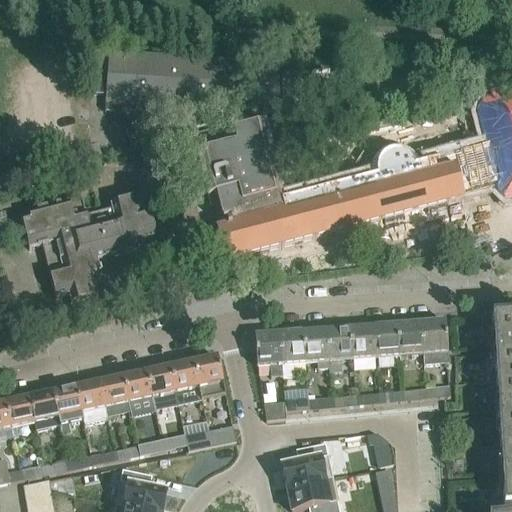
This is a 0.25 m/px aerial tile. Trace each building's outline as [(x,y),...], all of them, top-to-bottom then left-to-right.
[(0,45),(0,78),(59,82),(61,49),(0,45)] [(239,64),(139,57),(139,54),(94,51),(91,96),(106,97),(105,113),(119,114),(131,146),(174,131),(176,134),(205,126),(206,110),(236,112),(239,64)] [(511,96),(487,103),(479,116),(489,152),(452,161),(449,151),(446,149),(438,152),(436,155),(438,164),(421,169),(418,155),(408,145),(373,155),(370,167),(373,180),(290,202),(279,162),(271,165),(269,157),(272,156),(263,125),(222,135),(226,148),(196,156),(207,199),(215,197),(219,215),(213,216),(218,233),(215,234),(223,265),(373,226),(373,229),(385,231),(442,216),(446,210),(445,207),(462,203),(460,197),(498,187),(500,194),(506,200),(511,198),(511,96)] [(73,100),(0,127),(0,163),(85,132),(73,100)] [(100,157),(96,147),(73,158),(78,167),(100,157)] [(29,218),(21,220),(29,252),(44,248),(51,274),(58,300),(71,297),(73,305),(98,298),(95,286),(100,285),(98,276),(101,276),(97,262),(136,252),(135,249),(144,247),(142,242),(155,239),(152,224),(148,211),(140,213),(137,200),(110,207),(111,213),(86,219),(82,201),(28,215),(29,218)] [(171,206),(175,218),(178,233),(200,227),(193,200),(171,206)] [(511,383),(511,319),(492,321),(495,384),(511,383)] [(447,367),(444,325),(420,326),(422,357),(423,357),(424,368),(447,367)] [(422,357),(420,326),(396,328),(399,359),(422,357)] [(399,359),(396,328),(373,330),(375,361),(399,359)] [(375,361),(373,330),(350,331),(352,363),(375,361)] [(352,363),(350,331),(327,333),(330,372),(328,372),(329,376),(341,375),(339,364),(352,363)] [(330,372),(327,333),(303,335),(305,366),(316,365),(317,373),(328,372),(330,372)] [(303,335),(279,336),(283,380),(293,379),(292,367),(305,366),(303,335)] [(283,380),(279,336),(254,338),(257,370),(270,369),(271,381),(283,380)] [(220,377),(217,359),(193,364),(201,398),(201,402),(225,397),(220,377)] [(193,364),(170,370),(178,407),(201,402),(201,398),(193,364)] [(170,370),(146,375),(154,413),(178,408),(178,407),(170,370)] [(146,375),(123,380),(130,415),(132,421),(155,416),(146,375)] [(123,380),(99,385),(105,411),(107,420),(130,415),(123,380)] [(511,446),(511,383),(495,384),(499,448),(511,446)] [(105,411),(99,385),(75,390),(81,416),(95,413),(97,421),(106,419),(104,411),(105,411)] [(75,390),(52,395),(59,429),(62,439),(71,437),(68,427),(82,423),(81,416),(75,390)] [(426,392),(425,393),(426,403),(439,401),(439,391),(425,392),(426,392)] [(425,393),(411,394),(412,404),(426,403),(425,393)] [(59,429),(52,395),(29,400),(34,426),(36,434),(59,429)] [(392,396),(378,397),(379,407),(392,406),(392,396)] [(378,397),(365,398),(365,408),(379,407),(378,397)] [(34,426),(29,400),(5,406),(11,431),(34,426)] [(345,400),(332,401),(332,412),(346,410),(345,400)] [(332,401),(318,402),(319,413),(332,412),(332,401)] [(308,414),(307,403),(284,405),(284,406),(286,423),(309,421),(308,414)] [(0,433),(11,431),(5,406),(0,406),(0,433)] [(286,423),(284,406),(264,408),(266,424),(286,423)] [(237,445),(233,430),(209,435),(212,451),(237,445)] [(212,451),(209,435),(185,440),(189,456),(212,451)] [(372,448),(377,471),(393,468),(389,447),(377,437),(367,439),(369,448),(372,448)] [(177,452),(175,442),(161,445),(163,455),(177,452)] [(163,455),(161,445),(148,447),(149,458),(163,455)] [(511,510),(511,446),(499,448),(503,511),(511,510)] [(298,465),(281,469),(286,492),(332,482),(325,447),(296,453),(298,465)] [(140,459),(137,450),(114,454),(116,464),(140,459)] [(116,464),(114,454),(90,459),(92,469),(116,464)] [(92,469),(90,459),(67,464),(69,474),(92,469)] [(0,488),(22,483),(20,473),(7,476),(4,463),(0,463),(0,488)] [(69,474),(67,464),(44,468),(46,479),(69,474)] [(46,479),(44,468),(20,473),(22,483),(46,479)] [(122,473),(115,508),(133,511),(161,511),(166,495),(149,491),(151,479),(122,473)] [(338,511),(332,482),(286,492),(290,511),(305,511),(308,511),(338,511)] [(50,497),(48,484),(23,489),(25,501),(50,497)] [(29,511),(52,508),(50,497),(25,501),(26,511),(29,511)]
